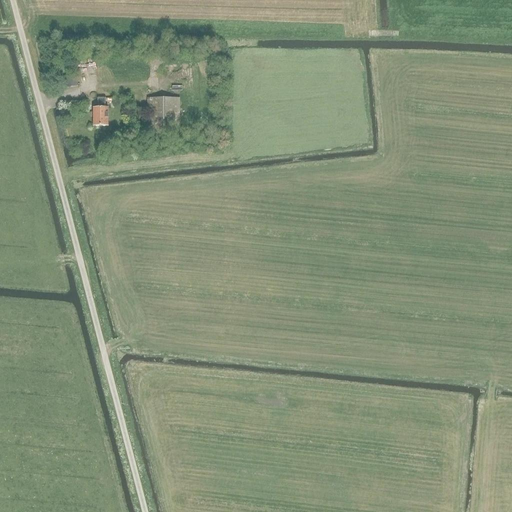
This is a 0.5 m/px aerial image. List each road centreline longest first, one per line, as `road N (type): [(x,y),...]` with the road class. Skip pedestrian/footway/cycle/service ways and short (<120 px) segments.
road 1 (unclassified): [(144,511),(12,0)]
road 2 (track): [(58,177),(238,157)]
